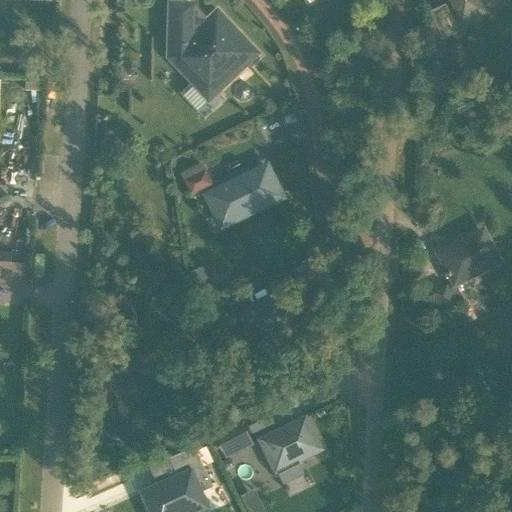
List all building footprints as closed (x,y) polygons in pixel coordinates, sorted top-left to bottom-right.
[(451,0),(452,1),(462,22),(483,11),(477,0),(451,0)] [(430,12),(443,39),(458,32),(445,5),(430,12)] [(193,17),(171,16),(170,58),(208,98),(240,69),(236,66),(252,51),(217,13),(198,32),(193,31),(193,17)] [(442,58),(449,70),(454,67),(456,71),(472,63),(460,40),(446,48),(449,54),(442,58)] [(191,196),(213,185),(203,163),(180,173),(191,196)] [(223,225),(263,205),(281,196),(266,168),(208,196),(223,225)] [(456,283),(473,274),(498,261),(483,233),(480,235),(478,231),(462,239),(464,242),(441,254),(456,283)] [(12,252),(0,251),(0,272),(11,273),(12,252)] [(434,293),(442,308),(454,302),(446,287),(434,293)] [(285,293),(243,314),(261,352),(292,337),(310,328),(297,300),(290,303),(285,293)] [(213,346),(207,327),(201,310),(169,321),(181,357),(213,346)] [(155,314),(128,323),(130,328),(136,348),(159,340),(156,332),(160,330),(156,318),(155,314)] [(240,420),(209,435),(215,447),(246,433),(240,420)] [(287,429),(262,441),(276,470),(283,484),(305,473),(298,459),(301,458),(319,449),(305,420),(287,429)] [(176,476),(141,493),(150,511),(171,511),(171,510),(185,503),(189,511),(193,511),(207,505),(200,491),(211,485),(192,446),(167,458),(174,473),(176,476)] [(230,458),(222,462),(225,469),(233,466),(230,458)] [(242,494),(248,511),(261,511),(254,490),(242,494)]
